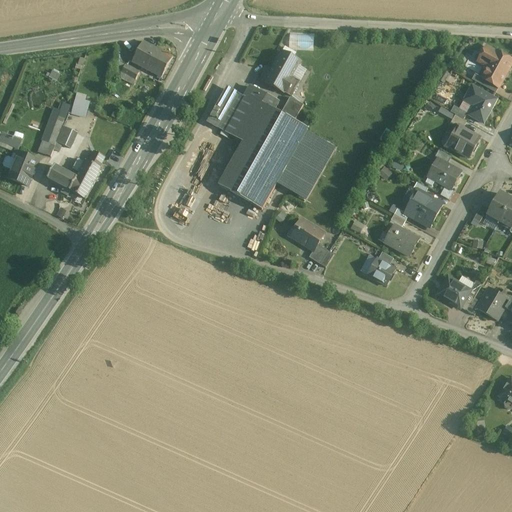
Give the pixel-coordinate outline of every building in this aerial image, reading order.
[(173,56),(145,41),(134,60),(162,77),(173,56)] [(505,76),(501,74),(509,60),(487,48),(481,57),(492,63),(490,68),(488,67),(482,79),(475,75),(472,81),(496,94),(505,76)] [(301,64),(281,53),(265,83),(291,97),(299,82),(293,79),(301,64)] [(142,71),(128,64),(121,76),(136,84),(142,71)] [(57,81),(61,75),(53,71),(50,77),(57,81)] [(261,77),(257,76),(252,86),(261,90),(264,83),(259,82),(261,77)] [(496,101),(472,88),(467,98),(477,103),(474,107),(469,116),(484,124),(496,101)] [(218,129),(237,95),(226,89),(209,125),(218,129)] [(260,113),(270,119),(275,111),(278,104),(250,89),(244,99),(262,109),(260,113)] [(260,113),(262,109),(244,99),(237,95),(218,129),(242,143),(243,144),(260,113)] [(86,118),(91,102),(76,98),(72,115),(86,118)] [(477,103),(467,98),(465,102),(474,107),(477,103)] [(290,99),(282,115),(281,117),(294,125),(294,124),(304,107),(290,99)] [(455,116),(464,121),(467,114),(454,107),(450,113),(455,116)] [(67,113),(55,110),(41,150),(54,154),(59,141),(72,147),(79,130),(64,125),(67,113)] [(260,113),(243,144),(242,143),(218,187),(262,212),(277,185),(306,133),(307,131),(294,124),(294,125),(281,117),(282,115),(275,111),(270,119),(260,113)] [(462,130),(466,122),(464,121),(455,116),(451,124),(458,128),(458,127),(462,130)] [(462,130),(458,127),(458,128),(452,139),(450,137),(445,139),(443,143),(444,147),(448,150),(453,148),(459,152),(458,153),(469,159),(480,139),(462,130)] [(23,139),(4,131),(0,141),(20,148),(23,139)] [(306,133),(277,185),(306,202),(335,150),(306,133)] [(109,155),(96,149),(91,159),(87,158),(78,176),(56,164),(46,182),(85,203),(105,168),(103,167),(109,155)] [(42,160),(19,151),(8,177),(31,187),(42,160)] [(438,160),(447,165),(451,158),(439,152),(434,160),(435,160),(435,159),(438,160)] [(447,165),(438,160),(428,178),(430,176),(436,180),(435,182),(451,191),(461,173),(447,165)] [(435,182),(436,180),(430,176),(428,178),(426,183),(432,187),(435,182)] [(409,217),(430,229),(443,206),(434,201),(434,203),(416,193),(404,214),(409,217)] [(487,216),(500,223),(511,202),(499,195),(487,216)] [(511,229),(511,201),(511,202),(500,223),(511,229)] [(488,209),(482,206),(474,220),(475,221),(480,223),(488,209)] [(394,216),(406,222),(409,217),(404,214),(397,210),(394,216)] [(283,212),(277,219),(282,224),(289,217),(283,212)] [(394,216),(391,222),(402,228),(406,222),(394,216)] [(498,226),(500,223),(487,216),(486,219),(498,226)] [(325,236),(302,221),(296,230),(299,232),(293,241),(295,241),(313,253),(314,253),(318,247),(325,236)] [(361,234),(364,225),(355,221),(352,230),(361,234)] [(261,250),(269,234),(264,231),(267,224),(265,223),(261,232),(257,230),(250,244),(261,250)] [(509,232),(511,229),(500,223),(498,226),(509,232)] [(419,241),(394,227),(384,244),(409,258),(419,241)] [(299,232),(296,230),(294,229),(292,229),(286,237),(287,239),(291,242),(295,241),(293,241),(299,232)] [(309,260),(326,270),(334,257),(318,247),(314,253),(313,253),(309,260)] [(382,254),(378,261),(390,268),(394,260),(382,254)] [(377,261),(368,277),(386,288),(396,271),(390,268),(378,261),(377,261)] [(448,279),(438,296),(460,310),(461,309),(471,292),(470,292),(448,279)] [(471,292),(461,309),(467,313),(474,300),(482,287),(476,283),(470,292),(471,292)] [(489,290),(481,304),(477,311),(478,312),(479,309),(497,320),(496,323),(497,323),(503,312),(499,310),(505,301),(506,301),(489,290)] [(481,304),(474,300),(467,313),(474,317),(478,312),(477,311),(481,304)] [(511,380),(499,398),(506,402),(505,405),(505,409),(509,411),(511,410),(511,380)]
